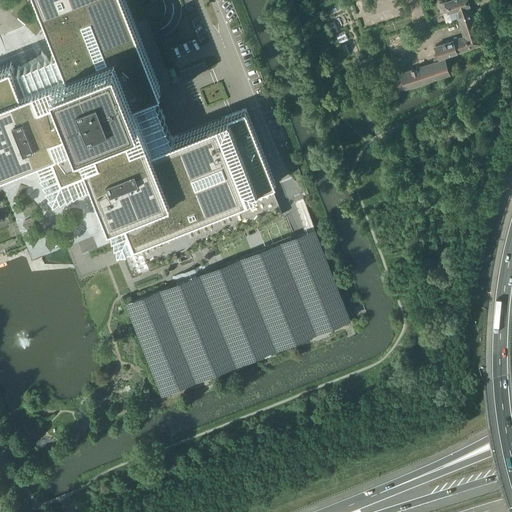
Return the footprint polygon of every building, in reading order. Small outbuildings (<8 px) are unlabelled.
[(0,179),(32,260),(112,229),(119,247),(138,239),(148,267),(176,257),(178,264),(192,258),(189,251),(243,230),(245,237),(258,232),(256,225),(283,214),(279,204),(272,185),(276,184),(246,108),(175,136),(157,91),(161,90),(141,38),(125,0),(37,0),(58,50),(39,57),(13,67),(11,62),(7,63),(0,45),(0,179)] [(451,20),(458,18),(471,13),(469,5),(469,4),(467,0),(447,0),(445,1),(440,3),(443,12),(448,10),(448,11),(451,20)] [(471,13),(458,18),(464,36),(435,45),(439,57),(440,57),(440,60),(401,72),(401,73),(395,75),(400,88),(405,87),(449,73),(445,58),(444,58),(443,56),(459,51),(481,44),(471,13)] [(328,24),(332,33),(339,30),(334,21),(328,24)] [(294,203),(297,211),(303,227),(304,227),(305,231),(313,228),(311,224),(313,223),(304,200),(304,199),(294,203)] [(300,234),(126,303),(162,392),(352,317),(316,227),(310,230),(300,234)] [(178,274),(180,279),(192,273),(190,268),(178,274)]
